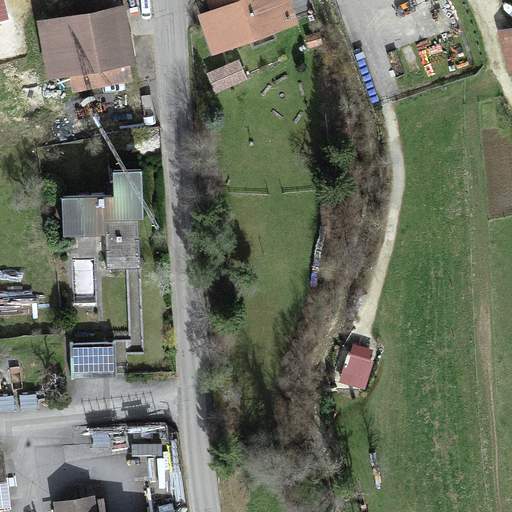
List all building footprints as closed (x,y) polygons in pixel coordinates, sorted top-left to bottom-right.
[(3,0),(0,0),(0,22),(8,20),(3,0)] [(77,16),(38,23),(47,75),(72,71),(75,89),(130,79),(127,62),(135,61),(126,7),(118,9),(116,0),(77,0),(74,1),(77,16)] [(204,0),(209,17),(196,20),(205,56),(286,35),(276,0),(204,0)] [(511,34),(497,39),(510,80),(511,79),(511,34)] [(135,274),(132,179),(106,179),(107,206),(58,207),(59,242),(108,241),(108,275),(135,274)] [(110,351),(70,352),(71,377),(111,376),(110,351)]
